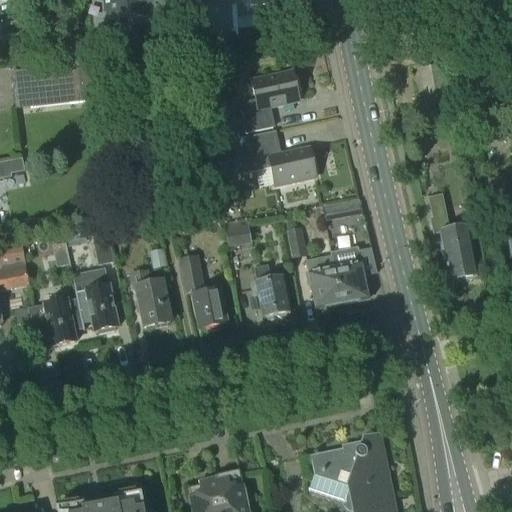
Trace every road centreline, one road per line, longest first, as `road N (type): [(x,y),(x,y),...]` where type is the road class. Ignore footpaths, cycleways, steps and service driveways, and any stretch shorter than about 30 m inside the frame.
road 1 (residential): [(0,447),(423,359)]
road 2 (tertiary): [(423,359),(342,0)]
